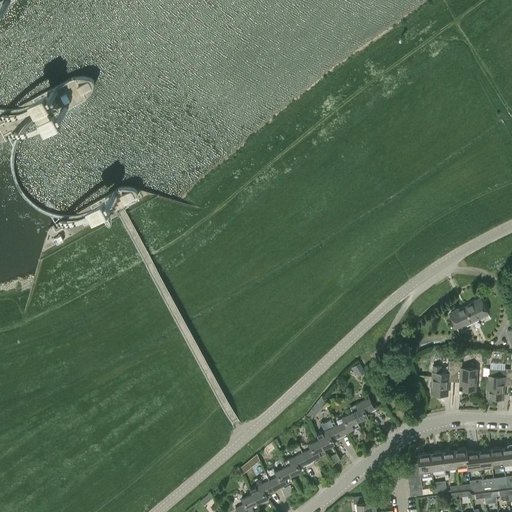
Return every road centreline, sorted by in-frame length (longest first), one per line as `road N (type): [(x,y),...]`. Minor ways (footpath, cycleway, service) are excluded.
road 1 (tertiary): [(160,511),(398,295),(511,227)]
road 2 (unclassified): [(383,451),(426,425),(511,422)]
